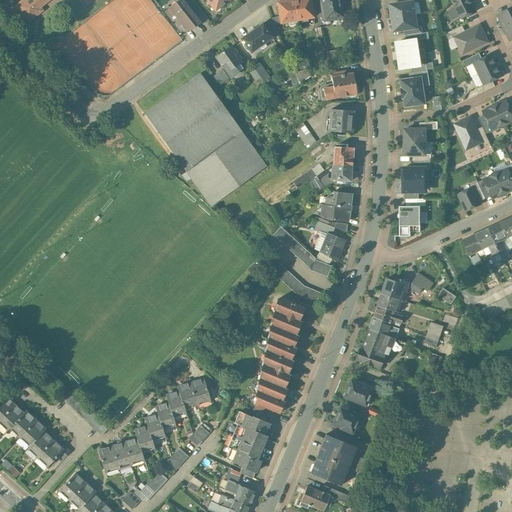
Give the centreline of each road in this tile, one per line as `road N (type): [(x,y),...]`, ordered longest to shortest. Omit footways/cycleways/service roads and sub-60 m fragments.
road 1 (residential): [(0,47),(95,125),(255,0)]
road 2 (tertiary): [(270,511),(334,352)]
road 3 (residential): [(511,206),(403,254),(368,253)]
road 4 (tertiary): [(368,253),(382,115)]
road 5 (residential): [(382,115),(449,109),(511,83)]
